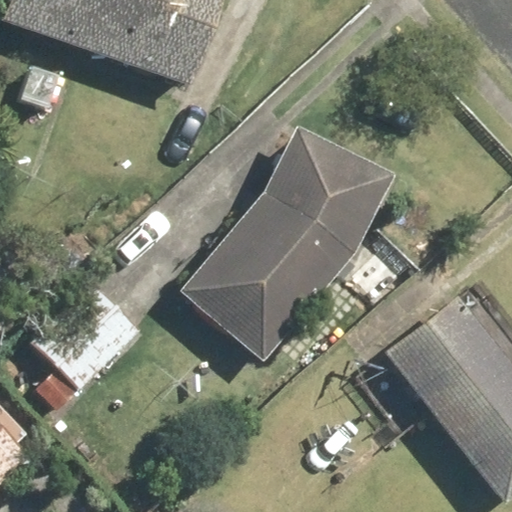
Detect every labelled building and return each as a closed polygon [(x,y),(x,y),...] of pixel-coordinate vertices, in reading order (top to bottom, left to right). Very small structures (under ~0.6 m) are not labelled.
[(10,0),(5,15),(189,84),(220,0),(10,0)] [(0,109),(0,110),(39,121),(51,74),(12,64),(0,109)] [(265,362),(356,251),(394,173),(301,129),(268,197),(186,297),(265,362)] [(80,292),(15,356),(62,403),(127,339),(80,292)] [(511,503),(511,362),(462,298),(389,354),(507,507),(511,503)] [(0,422),(0,480),(29,454),(0,422)] [(89,511),(63,478),(20,511),(89,511)]
